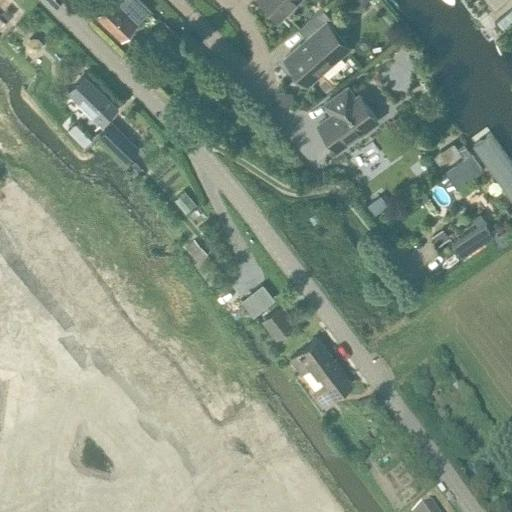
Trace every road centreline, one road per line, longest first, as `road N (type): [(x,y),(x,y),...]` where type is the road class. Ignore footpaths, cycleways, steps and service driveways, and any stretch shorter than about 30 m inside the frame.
road 1 (unclassified): [(472,511),(244,207),(48,0)]
road 2 (residential): [(66,370),(155,473),(121,502),(43,500)]
road 3 (residential): [(178,0),(264,92),(254,33),(223,0)]
road 4 (residential): [(43,500),(66,370)]
